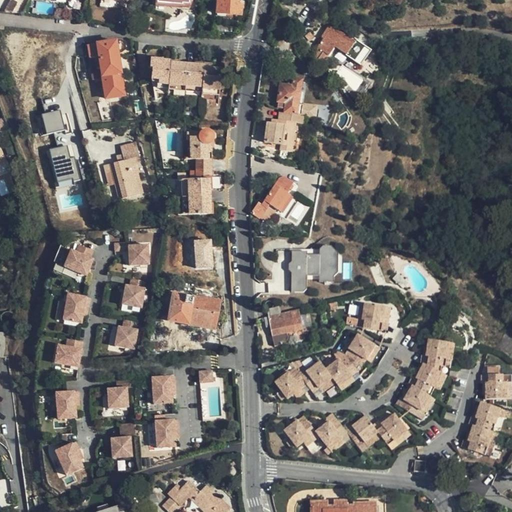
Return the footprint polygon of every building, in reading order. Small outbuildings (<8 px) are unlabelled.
[(13,12),(20,16),(28,0),(20,0),(20,1),(18,0),(13,11),(13,12)] [(241,17),(242,4),(239,4),(238,0),(215,0),(215,16),(241,17)] [(356,43),(331,26),(323,37),(325,40),(319,48),(331,56),(336,48),(347,55),(356,43)] [(122,75),(116,40),(88,45),(92,67),(101,66),(106,99),(124,97),(120,75),(122,75)] [(216,99),(218,74),(221,74),(222,66),(202,64),(203,62),(168,60),(169,58),(155,57),(154,67),(156,67),(155,77),(154,77),(154,91),(166,91),(166,94),(200,96),(200,98),(216,99)] [(278,104),(277,109),(284,110),(283,114),(292,116),(295,116),(297,106),(300,83),(299,82),(300,80),(294,79),(294,81),(293,81),(292,84),(288,83),(288,86),(279,85),(276,103),(278,104)] [(301,113),(316,116),(318,105),(303,102),(301,113)] [(284,110),(277,109),(265,107),(261,133),(283,138),(288,139),(292,116),(283,114),(284,110)] [(38,115),(43,135),(66,129),(61,110),(38,115)] [(0,134),(10,131),(5,117),(0,118),(0,134)] [(216,179),(216,157),(214,157),(215,141),(213,140),(215,138),(215,134),(211,130),(207,129),(204,129),(201,131),(188,132),(188,141),(190,141),(190,157),(201,157),(200,179),(184,179),(183,215),(214,216),(214,179),(216,179)] [(124,165),(112,169),(118,190),(123,205),(149,198),(133,144),(119,148),(124,165)] [(72,158),(69,145),(51,149),(59,182),(74,178),(75,181),(81,179),(76,157),(72,158)] [(118,190),(112,169),(99,173),(105,193),(118,190)] [(6,171),(0,173),(0,174),(11,199),(17,196),(6,171)] [(277,209),(287,192),(275,184),(263,204),(259,202),(252,213),(261,219),(269,204),(276,209),(277,209)] [(134,250),(133,242),(119,243),(120,251),(134,250)] [(98,249),(84,243),(81,251),(95,257),(98,249)] [(153,244),(133,246),(134,250),(135,265),(154,264),(153,244)] [(309,252),(293,252),(294,292),(309,292),(309,279),(309,274),(322,273),(322,279),(322,282),(337,282),(337,279),(336,250),(336,247),(321,247),(321,250),(321,257),(309,257),(309,252)] [(345,259),(336,250),(337,279),(345,270),(345,259)] [(98,258),(95,257),(81,251),(74,269),(91,275),(98,258)] [(150,282),(134,279),(133,287),(148,290),(150,282)] [(145,308),(148,290),(133,287),(129,286),(126,305),(145,308)] [(215,331),(220,300),(171,292),(166,322),(215,331)] [(92,307),(94,298),(72,294),(67,320),(84,323),(85,316),(87,306),(92,307)] [(359,316),(359,306),(351,305),(351,315),(359,316)] [(384,326),(387,309),(367,306),(366,313),(364,322),(361,322),(359,321),(357,330),(382,335),(384,326)] [(266,312),(268,318),(280,315),(278,309),(266,312)] [(392,311),(387,309),(384,326),(389,327),(392,311)] [(297,311),(283,315),(280,315),(268,318),(273,337),(302,329),(299,318),(297,311)] [(305,316),(299,318),(302,329),(303,333),(309,332),(305,316)] [(142,322),(127,319),(125,327),(141,330),(142,322)] [(125,327),(121,326),(118,345),(137,349),(141,330),(125,327)] [(360,368),(366,360),(376,347),(361,336),(347,356),(326,370),(334,381),(337,385),(350,375),(360,368)] [(86,341),(70,339),(69,347),(85,350),(86,341)] [(82,363),(85,350),(69,347),(60,345),(57,363),(81,367),(81,366),(82,365),(82,363)] [(376,347),(366,360),(372,364),(382,351),(376,347)] [(437,394),(445,380),(450,367),(452,352),(432,349),(432,353),(431,361),(427,361),(422,360),(422,366),(427,369),(424,374),(420,381),(418,380),(416,379),(412,387),(417,390),(412,396),(406,405),(404,403),(401,401),(397,407),(418,421),(422,415),(432,401),(437,394)] [(334,381),(326,370),(322,364),(317,368),(309,374),(307,372),(306,370),(299,375),(296,370),(277,384),(290,401),(297,396),(309,387),(312,392),(315,395),(321,390),(334,381)] [(309,374),(317,368),(315,366),(307,372),(309,374)] [(213,372),(200,373),(201,383),(214,383),(213,372)] [(511,400),(511,374),(496,373),(496,382),(495,392),(492,391),(488,391),(488,398),(511,400)] [(350,375),(337,385),(342,392),(354,381),(350,375)] [(175,377),(152,379),(154,404),(172,403),(172,396),(171,385),(175,385),(175,377)] [(132,380),(116,381),(117,389),(127,388),(132,388),(132,380)] [(450,383),(445,380),(437,394),(442,397),(450,383)] [(337,385),(334,381),(321,390),(324,394),(337,385)] [(309,387),(297,396),(300,401),(312,392),(309,387)] [(128,408),(127,388),(117,389),(107,389),(109,409),(128,408)] [(82,400),(81,391),(57,392),(59,420),(78,418),(77,410),(77,400),(82,400)] [(406,405),(412,396),(410,394),(404,403),(406,405)] [(432,401),(422,415),(428,418),(437,405),(432,401)] [(492,449),(497,434),(500,426),(506,410),(486,403),(484,408),(480,419),(478,418),(476,417),(473,425),(477,426),(475,433),(471,444),(469,443),(466,442),(464,449),(488,458),(492,449)] [(511,412),(506,410),(500,426),(506,429),(511,412)] [(320,430),(315,434),(318,438),(327,450),(340,441),(346,436),(341,430),(331,416),(325,421),(326,422),(328,425),(320,430)] [(303,418),(296,423),(285,431),(282,433),(294,449),(303,443),(315,434),(303,418)] [(348,425),(341,430),(346,436),(356,449),(377,435),(380,440),(387,449),(393,444),(407,434),(395,419),(390,422),(381,429),(380,426),(378,424),(372,428),(365,419),(359,424),(351,430),(350,428),(348,425)] [(381,429),(390,422),(389,420),(380,426),(381,429)] [(178,421),(155,422),(157,448),(175,447),(174,439),(174,428),(178,428),(178,421)] [(285,431),(296,423),(294,421),(284,429),(285,431)] [(351,430),(359,424),(357,422),(350,428),(351,430)] [(135,423),(120,424),(121,438),(130,438),(135,437),(135,423)] [(315,434),(303,443),(306,447),(318,438),(315,434)] [(407,434),(393,444),(396,448),(410,438),(407,434)] [(503,436),(497,434),(492,449),(498,451),(503,436)] [(377,435),(356,449),(360,455),(380,440),(377,435)] [(121,438),(110,439),(112,458),(131,457),(130,438),(121,438)] [(81,440),(60,448),(69,475),(87,469),(84,461),(81,452),(85,450),(81,440)] [(340,441),(327,450),(330,454),(343,445),(340,441)] [(436,460),(429,463),(432,469),(439,465),(436,460)] [(415,462),(414,472),(424,473),(425,469),(425,463),(415,462)] [(160,503),(168,511),(170,511),(187,495),(203,511),(228,511),(230,506),(207,482),(200,489),(188,478),(180,486),(175,481),(165,490),(169,494),(160,503)] [(35,505),(39,503),(38,497),(28,500),(30,507),(35,505)] [(329,502),(326,502),(311,503),(311,511),(377,511),(377,503),(375,503),(354,504),(354,506),(349,506),(348,501),(335,502),(335,507),(329,507),(329,502)]
